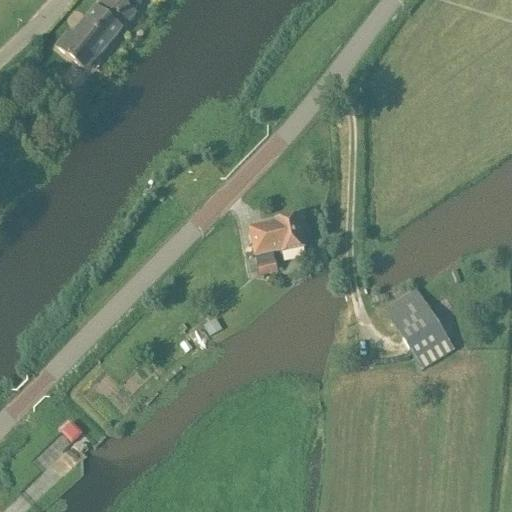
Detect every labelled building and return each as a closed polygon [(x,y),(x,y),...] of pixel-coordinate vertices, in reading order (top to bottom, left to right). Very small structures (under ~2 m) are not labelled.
[(93,55),(95,57),(97,58),(133,15),(132,13),(143,0),(103,0),(96,9),(94,8),(72,35),(69,32),(56,49),(81,70),(93,55)] [(298,217),(274,222),(275,225),(250,230),(255,256),(280,251),(281,255),(305,250),(298,217)] [(248,262),(250,273),(257,271),(257,267),(255,260),(248,262)] [(276,263),(257,267),(257,271),(259,278),(278,274),(276,263)] [(420,372),(453,351),(421,300),(388,320),(420,372)] [(204,327),(210,339),(222,332),(216,321),(205,327),(204,327)] [(60,434),(72,446),(82,435),(71,424),(60,434)]
